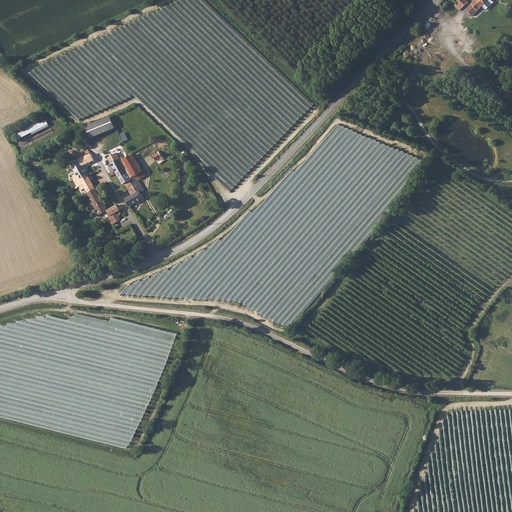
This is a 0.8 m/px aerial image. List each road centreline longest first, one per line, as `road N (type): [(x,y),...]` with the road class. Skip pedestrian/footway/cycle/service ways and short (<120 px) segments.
road 1 (unclassified): [(41,295),(241,322),(376,380),(433,392),(511,393)]
road 2 (unclassified): [(434,0),(238,204),(159,258)]
road 3 (unclassified): [(159,258),(41,295)]
